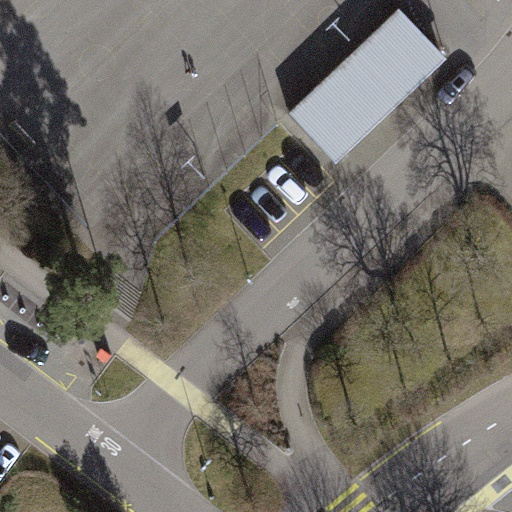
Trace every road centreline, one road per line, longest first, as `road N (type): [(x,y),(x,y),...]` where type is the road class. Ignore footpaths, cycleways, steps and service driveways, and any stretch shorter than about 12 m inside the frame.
road 1 (residential): [(511,79),(110,464)]
road 2 (residential): [(505,415),(386,511)]
road 3 (residential): [(0,382),(110,464)]
